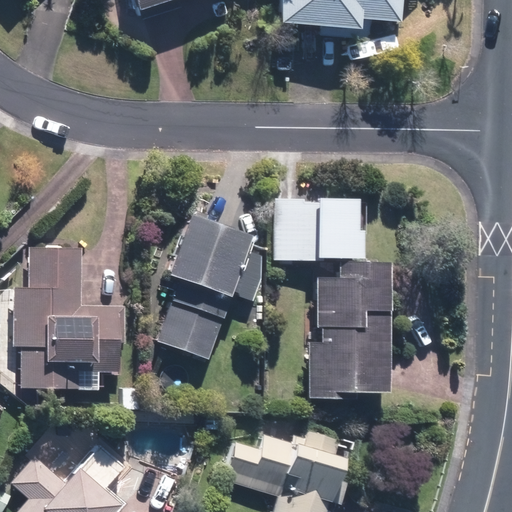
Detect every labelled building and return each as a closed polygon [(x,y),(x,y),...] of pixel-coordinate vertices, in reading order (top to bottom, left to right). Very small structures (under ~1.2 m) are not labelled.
[(118,0),(125,19),(180,0),(118,0)] [(359,44),(360,25),(383,27),(385,0),(270,0),(269,29),(313,32),(313,41),(359,44)] [(267,249),(266,258),(347,261),(349,205),(269,201),(267,249)] [(223,297),(243,304),(259,258),(240,251),(243,241),(175,217),(153,280),(165,284),(144,343),(200,363),(223,297)] [(75,251),(22,248),(20,288),(2,287),(0,310),(0,343),(16,344),(13,389),(88,394),(88,387),(100,388),(100,377),(114,378),(118,309),(72,306),(75,251)] [(322,392),(377,395),(382,265),(347,264),(332,263),(331,282),(307,281),(305,331),(311,331),(310,346),(300,345),(298,402),(322,403),(322,392)] [(313,511),(327,438),(254,435),(252,448),(229,444),(221,485),(268,498),(265,511),(313,511)] [(97,447),(70,475),(62,468),(52,479),(29,457),(0,488),(0,511),(103,511),(106,510),(89,493),(115,464),(97,447)]
